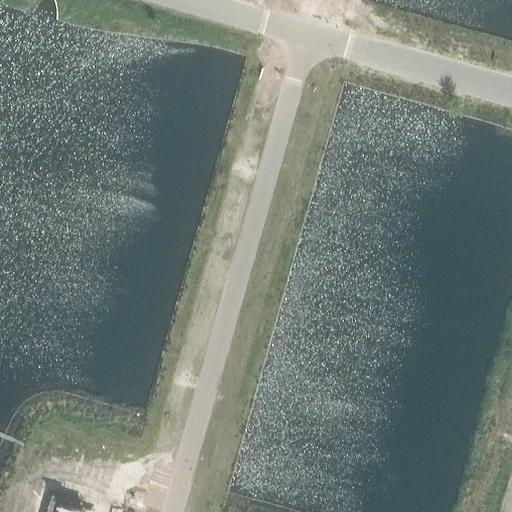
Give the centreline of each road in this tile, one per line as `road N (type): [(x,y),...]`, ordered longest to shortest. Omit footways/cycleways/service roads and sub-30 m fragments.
road 1 (residential): [(305,35),(170,511)]
road 2 (tertiary): [(511,93),(305,35)]
road 3 (tertiary): [(305,35),(179,0)]
